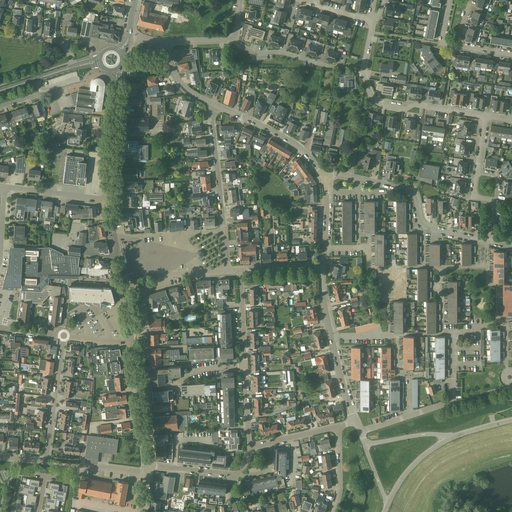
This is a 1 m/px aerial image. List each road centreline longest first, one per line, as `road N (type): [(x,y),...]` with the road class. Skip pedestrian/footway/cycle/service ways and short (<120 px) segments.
road 1 (residential): [(486,116),(372,99),(363,73),(372,20)]
road 2 (residential): [(248,447),(240,270)]
road 3 (unclassified): [(324,178),(297,146),(217,105)]
road 4 (residential): [(224,231),(211,115),(217,105)]
road 5 (residential): [(44,461),(63,335)]
road 6 (tertiary): [(146,466),(131,343)]
